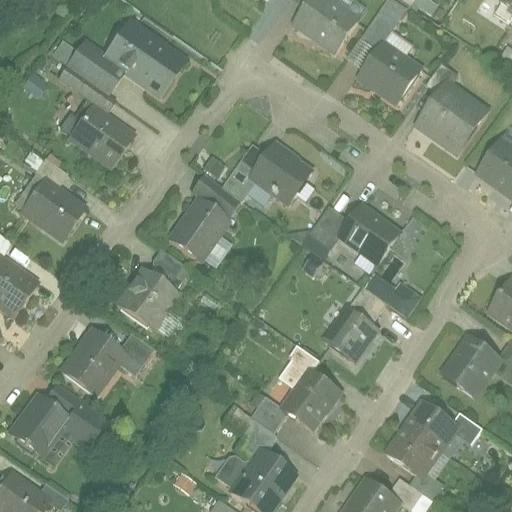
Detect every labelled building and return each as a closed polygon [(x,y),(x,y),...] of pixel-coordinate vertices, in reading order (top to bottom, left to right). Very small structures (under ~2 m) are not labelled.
[(249,0),(261,9),(267,0),(303,0),(296,10),(306,17),(298,28),(335,56),(360,24),(328,0),(249,0)] [(511,2),(507,11),(511,14),(511,44),(497,64),(511,76),(511,2)] [(406,110),(428,71),(390,49),(402,28),(381,16),(359,54),(371,61),(358,82),(363,85),(406,110)] [(65,140),(108,172),(133,139),(104,118),(114,105),(106,99),(122,78),(154,103),(185,62),(128,19),(101,55),(84,42),(53,82),(88,109),(65,140)] [(492,115),(455,87),(420,135),(456,162),(492,115)] [(511,143),(479,185),(511,210),(511,143)] [(296,164),(299,161),(275,145),(251,182),(290,208),(312,175),(296,164)] [(216,159),(208,174),(233,187),(241,173),(216,159)] [(84,211),(50,186),(20,227),(54,252),(84,211)] [(197,202),(168,244),(200,266),(229,224),(197,202)] [(413,232),(377,210),(358,240),(394,262),(413,232)] [(36,290),(0,263),(0,324),(6,330),(36,290)] [(139,344),(176,291),(148,272),(112,325),(139,344)] [(511,292),(509,290),(491,319),(511,332),(511,292)] [(399,317),(359,292),(319,355),(360,380),(399,317)] [(123,355),(94,334),(62,377),(91,399),(123,355)] [(475,346),(451,386),(481,404),(494,382),(511,392),(511,353),(508,351),(502,362),(475,346)] [(352,394),(311,368),(280,416),(321,442),(352,394)] [(39,383),(3,438),(36,459),(52,435),(78,452),(98,422),(39,383)] [(385,466),(420,490),(459,433),(423,409),(385,466)] [(234,503),(246,511),(272,511),(307,464),(253,426),(233,454),(257,471),(234,503)] [(54,511),(56,510),(13,480),(0,498),(0,511),(54,511)] [(359,511),(402,511),(405,508),(374,489),(359,511)]
